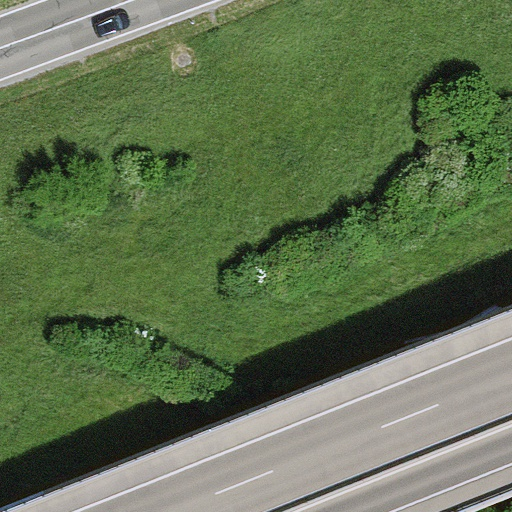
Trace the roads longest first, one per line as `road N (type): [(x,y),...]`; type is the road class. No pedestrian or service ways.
road 1 (motorway): [(511,374),(168,511)]
road 2 (track): [(511,328),(375,381),(284,511)]
road 3 (motorway): [(347,511),(511,446)]
road 4 (primary): [(0,54),(150,0)]
